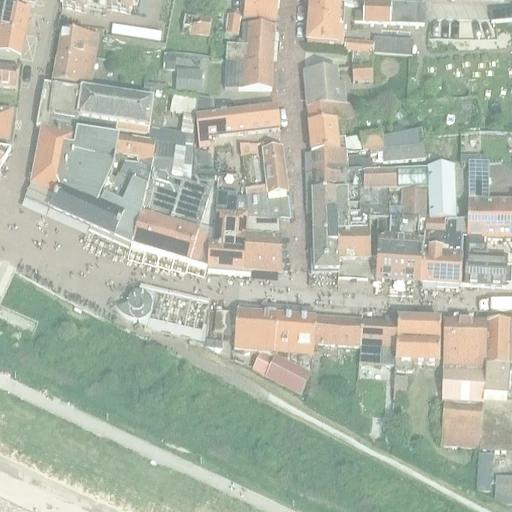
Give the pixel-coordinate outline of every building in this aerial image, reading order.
[(63,0),(61,8),(85,13),(87,3),(107,7),(107,9),(130,14),(133,0),(63,0)] [(275,23),(278,0),(245,0),(243,19),(275,23)] [(309,0),(308,20),(338,22),(339,13),(342,13),(343,10),(347,10),(348,6),(343,5),(343,3),(340,3),(339,0),(309,0)] [(424,5),(364,2),(363,12),(355,12),(354,23),(423,26),(424,5)] [(0,30),(25,35),(29,12),(0,6),(0,30)] [(491,23),(511,21),(511,9),(490,11),(491,23)] [(209,36),(211,19),(184,16),(182,28),(189,29),(188,33),(209,36)] [(239,18),(228,17),(225,35),(237,37),(239,18)] [(338,22),(308,20),(307,44),(336,46),(338,22)] [(273,27),(247,26),(245,47),(227,46),(226,62),(271,65),(273,27)] [(25,35),(0,30),(0,54),(20,59),(25,35)] [(61,31),(57,58),(81,61),(82,56),(95,58),(98,37),(61,31)] [(412,43),(376,40),(375,53),(411,56),(412,43)] [(372,53),(373,44),(345,42),(345,51),(372,53)] [(371,65),(372,53),(352,52),(351,64),(371,65)] [(81,61),(57,58),(53,82),(91,88),(95,58),(82,56),(81,61)] [(270,90),(271,65),(226,62),(225,90),(270,90)] [(309,126),(353,121),(351,105),(344,106),(343,102),(340,103),(337,71),(325,72),(325,65),(312,67),(312,73),(304,74),(309,126)] [(0,87),(15,90),(18,69),(0,66),(0,87)] [(352,68),(353,84),(373,82),(371,67),(352,68)] [(199,93),(200,73),(177,71),(176,92),(199,93)] [(36,128),(41,129),(50,131),(72,133),(72,132),(73,120),(78,120),(78,118),(117,124),(116,130),(147,135),(148,129),(162,131),(166,103),(154,101),(156,86),(145,84),(142,100),(43,84),(36,128)] [(198,100),(196,115),(199,148),(209,147),(208,137),(278,131),(279,131),(279,130),(278,116),(277,110),(271,110),(214,116),(213,103),(198,100)] [(0,138),(7,140),(10,114),(0,113),(0,138)] [(337,154),(347,154),(357,154),(363,153),(382,150),(383,149),(380,133),(338,141),(336,128),(308,130),(311,154),(337,154)] [(112,172),(114,156),(117,138),(72,132),(72,133),(50,131),(41,129),(31,185),(24,200),(85,227),(108,179),(112,172)] [(138,165),(151,167),(153,160),(155,144),(117,138),(114,156),(116,156),(139,160),(138,165)] [(240,146),(241,158),(250,158),(249,146),(240,146)] [(266,191),(244,193),(247,216),(247,220),(253,220),(278,222),(291,222),(287,194),(280,149),(262,152),(266,191)] [(311,155),(311,174),(347,173),(371,172),(372,171),(371,161),(347,162),(347,154),(337,154),(311,154),(311,155)] [(141,216),(167,224),(172,225),(198,233),(211,190),(172,178),(174,163),(153,160),(151,167),(141,216)] [(101,196),(87,228),(114,240),(132,247),(141,216),(151,167),(138,165),(138,167),(124,166),(115,182),(109,179),(101,196)] [(468,202),(488,202),(489,175),(482,175),(481,166),(469,166),(468,202)] [(396,172),(372,171),(371,172),(347,173),(311,174),(312,193),(346,193),(347,191),(347,192),(347,191),(377,192),(396,192),(428,191),(429,220),(457,219),(455,167),(427,168),(427,171),(396,172)] [(378,207),(377,192),(347,191),(347,192),(347,191),(346,193),(312,193),(313,217),(360,216),(360,207),(370,206),(378,207)] [(402,220),(402,222),(420,221),(425,221),(425,193),(403,193),(402,220)] [(511,201),(488,202),(468,202),(467,221),(464,287),(505,290),(507,257),(485,256),(486,239),(511,239),(511,201)] [(370,233),(370,206),(360,207),(360,216),(313,217),(314,271),(338,271),(338,260),(338,233),(370,233)] [(208,245),(206,268),(252,272),(253,239),(253,220),(247,220),(247,216),(233,215),(215,213),(213,238),(212,245),(208,245)] [(132,247),(163,256),(172,225),(167,224),(141,216),(132,247)] [(278,222),(253,220),(253,239),(252,272),(282,275),(280,242),(278,222)] [(420,237),(420,221),(402,222),(389,222),(389,233),(387,233),(387,237),(383,237),(378,250),(376,281),(416,284),(421,284),(423,254),(424,237),(420,237)] [(467,221),(425,222),(424,237),(423,254),(421,284),(464,287),(467,221)] [(172,225),(163,256),(189,264),(189,263),(194,265),(206,268),(208,245),(212,245),(213,238),(198,233),(172,225)] [(370,259),(370,233),(338,233),(338,260),(370,259)] [(148,296),(145,294),(143,293),(141,292),(140,292),(137,293),(136,293),(135,294),(133,294),(132,296),(131,297),(130,298),(129,300),(129,302),(129,303),(118,308),(116,305),(115,306),(116,308),(118,311),(120,313),(122,315),(124,317),(127,318),(129,319),(132,320),(135,321),(137,322),(139,322),(141,321),(143,321),(145,320),(147,319),(149,318),(150,316),(151,315),(152,313),(153,311),(153,309),(153,307),(153,305),(153,303),(152,301),(151,299),(150,297),(148,296)] [(219,310),(148,296),(150,297),(151,299),(152,301),(153,303),(153,305),(153,307),(153,309),(153,311),(152,313),(151,315),(150,316),(149,318),(147,319),(145,320),(143,321),(141,321),(139,322),(137,322),(137,324),(215,346),(219,310)] [(314,346),(315,320),(237,313),(233,351),(308,357),(308,361),(313,362),(314,346)] [(357,365),(358,365),(359,355),(360,322),(315,320),(314,346),(342,349),(358,349),(357,365)] [(397,324),(394,368),(394,372),(413,374),(414,365),(438,366),(440,323),(398,321),(397,324)] [(358,365),(394,368),(397,324),(360,322),(359,355),(358,365)] [(440,446),(479,450),(486,368),(487,325),(443,323),(441,403),(444,403),(440,446)] [(486,368),(479,450),(510,453),(511,431),(511,325),(487,325),(486,368)] [(301,394),(311,374),(277,357),(275,361),(261,354),(253,370),(301,394)] [(406,391),(406,380),(394,379),(392,401),(404,402),(405,391),(406,391)] [(489,493),(492,456),(479,455),(476,491),(489,493)] [(505,505),(511,506),(511,479),(496,478),(494,500),(505,505)]
